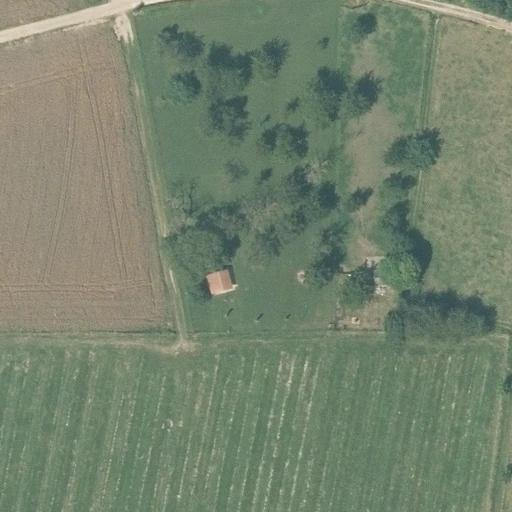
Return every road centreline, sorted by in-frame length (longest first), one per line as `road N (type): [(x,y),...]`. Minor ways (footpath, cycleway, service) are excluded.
road 1 (track): [(125,5),(182,330)]
road 2 (track): [(125,5),(0,38)]
